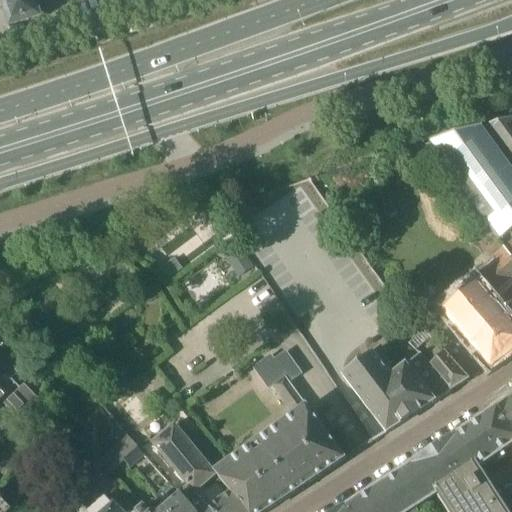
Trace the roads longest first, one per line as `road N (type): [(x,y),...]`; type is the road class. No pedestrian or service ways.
road 1 (unclassified): [(0,223),(511,49)]
road 2 (secondary): [(0,183),(511,24)]
road 3 (primary): [(0,151),(441,0)]
road 4 (secondary): [(320,0),(0,112)]
road 5 (residential): [(511,368),(299,511)]
